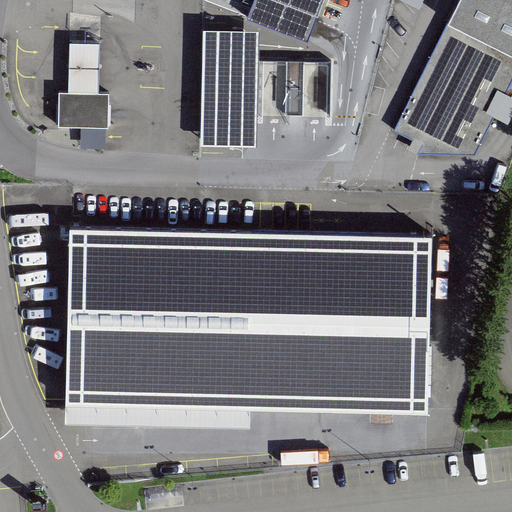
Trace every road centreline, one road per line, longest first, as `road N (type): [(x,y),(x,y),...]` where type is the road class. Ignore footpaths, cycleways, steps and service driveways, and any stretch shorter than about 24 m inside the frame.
road 1 (unknown): [(314,172),(368,0)]
road 2 (residential): [(0,332),(54,457)]
